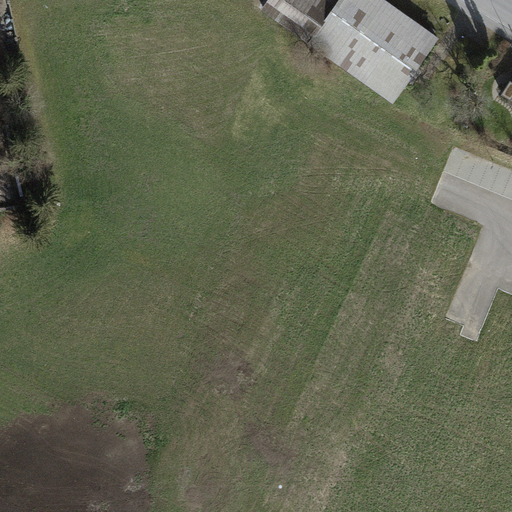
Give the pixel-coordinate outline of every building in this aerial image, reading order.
[(338,0),(334,6),(324,0),(268,0),(263,7),(393,98),(437,36),(385,0),(338,0)] [(511,106),(511,83),(502,99),(511,106)] [(0,200),(16,197),(0,121),(0,200)] [(306,348),(259,483),(344,511),(358,511),(401,388),(436,400),(447,366),(423,358),(466,234),(429,221),(432,213),(371,192),(333,304),(312,297),(295,344),(306,348)] [(458,326),(459,408),(511,426),(511,300),(496,295),(482,335),(458,326)]
